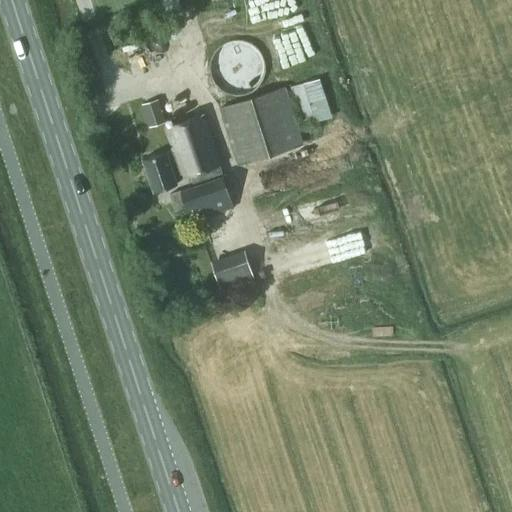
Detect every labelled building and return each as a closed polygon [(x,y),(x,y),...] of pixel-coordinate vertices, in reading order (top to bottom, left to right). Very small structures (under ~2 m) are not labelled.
[(261,74),(251,38),(216,48),(225,83),(261,74)] [(331,116),(319,77),(290,87),(302,125),(331,116)] [(220,107),(238,164),(303,143),(285,87),(220,107)] [(142,103),(150,127),(165,122),(158,98),(142,103)] [(154,191),(177,183),(176,179),(190,174),(194,185),(170,194),(175,210),(186,206),(191,221),(234,206),(220,165),(221,164),(204,113),(166,125),(174,148),(166,151),(143,158),(154,191)] [(249,246),(218,262),(231,287),(262,272),(249,246)] [(364,293),(384,287),(379,272),(359,279),(364,293)]
